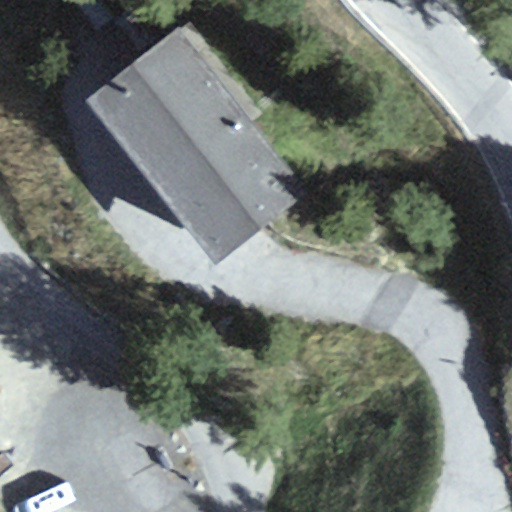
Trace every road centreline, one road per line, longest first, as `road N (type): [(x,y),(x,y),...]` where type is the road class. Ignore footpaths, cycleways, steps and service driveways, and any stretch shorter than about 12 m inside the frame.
road 1 (residential): [(0,246),(117,345),(208,467),(214,511)]
road 2 (tertiary): [(511,137),(397,0)]
